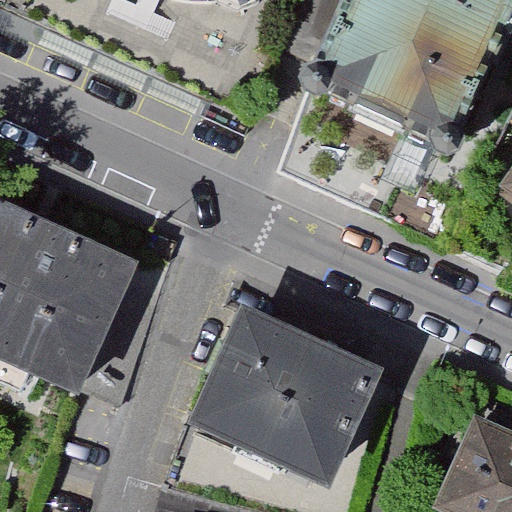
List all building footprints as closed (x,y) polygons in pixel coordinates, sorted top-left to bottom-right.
[(506,28),(443,0),(355,0),(313,93),(449,154),(506,28)] [(511,0),(443,0),(506,28),(511,13),(511,0)] [(129,273),(0,215),(0,363),(121,416),(165,285),(129,273)] [(372,383),(238,322),(187,434),(321,495),(372,383)] [(511,511),(511,445),(477,430),(440,511),(511,511)]
